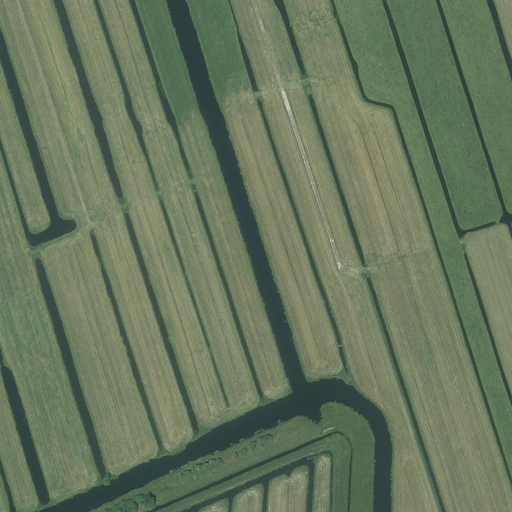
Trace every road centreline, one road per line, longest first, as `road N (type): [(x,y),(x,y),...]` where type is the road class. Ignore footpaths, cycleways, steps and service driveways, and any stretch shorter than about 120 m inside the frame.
road 1 (track): [(438,511),(363,276),(339,267),(252,0)]
road 2 (track): [(174,511),(333,442),(344,447),(340,511)]
road 3 (track): [(87,215),(16,0)]
